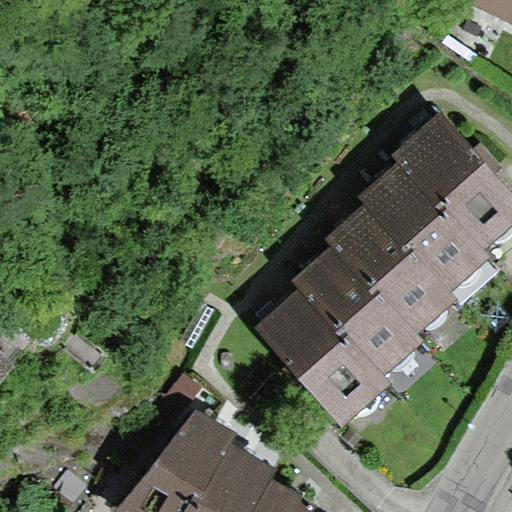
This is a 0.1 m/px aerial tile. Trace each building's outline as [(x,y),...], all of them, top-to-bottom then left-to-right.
[(511,0),(481,0),(480,2),(511,16),(511,0)] [(398,157),(405,165),(477,245),(511,213),(511,194),(492,172),(496,169),(493,160),(484,150),(476,147),(472,150),(443,117),(398,157)] [(483,251),(477,245),(405,165),(365,199),(371,207),(444,287),(483,251)] [(450,293),(444,287),(371,207),(331,241),(338,248),(411,328),(450,293)] [(417,335),(411,328),(338,248),(298,282),(306,291),(377,370),(417,335)] [(384,378),(377,370),(306,291),(261,329),(290,362),(287,365),(293,379),(306,387),(310,384),(339,417),(384,378)] [(119,508),(126,511),(185,511),(225,446),(231,436),(193,414),(119,508)] [(270,471),(225,446),(185,511),(246,511),(265,481),(270,471)] [(307,511),(310,507),(265,481),(246,511),(307,511)]
